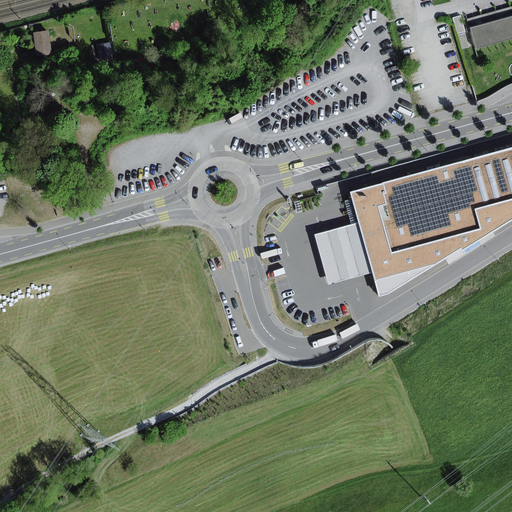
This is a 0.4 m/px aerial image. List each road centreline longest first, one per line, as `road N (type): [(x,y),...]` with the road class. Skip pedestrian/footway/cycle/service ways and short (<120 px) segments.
road 1 (unclassified): [(511,237),(352,337),(310,350),(274,338),(244,271)]
road 2 (track): [(284,346),(188,406),(87,451),(0,503)]
road 3 (primary): [(511,112),(250,184)]
road 4 (primary): [(195,200),(0,254)]
